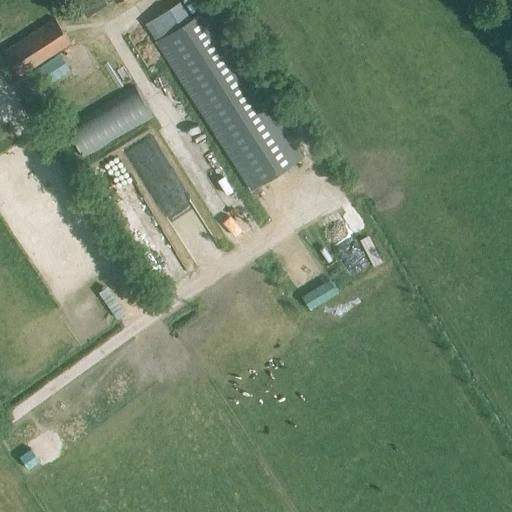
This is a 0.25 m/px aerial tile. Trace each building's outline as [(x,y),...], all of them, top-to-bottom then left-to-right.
[(303,159),(264,98),(207,8),(190,19),(179,2),(158,15),(169,32),(155,41),(252,191),(303,159)] [(19,75),(70,42),(55,18),(3,51),(19,75)] [(126,35),(80,57),(113,129),(133,119),(135,123),(162,110),(126,35)] [(155,135),(209,244),(229,234),(175,126),(155,135)] [(311,268),(325,286),(347,269),(333,251),(311,268)]
